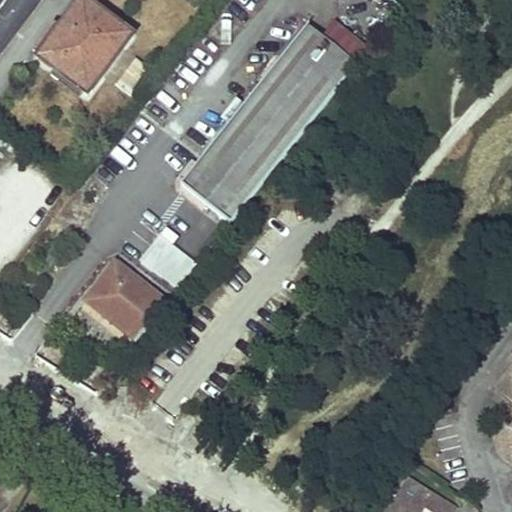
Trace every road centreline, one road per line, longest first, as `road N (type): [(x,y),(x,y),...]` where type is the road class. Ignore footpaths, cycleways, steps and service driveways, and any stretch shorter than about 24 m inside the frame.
road 1 (unknown): [(0,388),(313,0)]
road 2 (primary): [(161,511),(0,407)]
